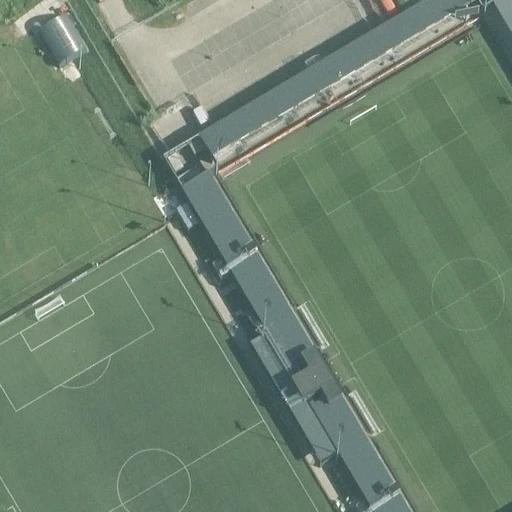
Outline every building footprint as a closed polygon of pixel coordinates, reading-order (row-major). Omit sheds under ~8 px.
[(435,0),(200,140),(213,162),(474,7),(470,0),(435,0)] [(470,0),(474,7),(481,18),(510,0),(470,0)] [(511,0),(510,0),(481,18),(511,70),(511,0)] [(65,18),(37,34),(58,69),(85,53),(65,18)] [(198,141),(186,148),(193,160),(205,153),(198,141)] [(174,157),(166,162),(176,179),(184,174),(174,157)] [(174,183),(181,195),(203,182),(195,170),(174,183)] [(405,511),(209,179),(182,195),(369,511),(405,511)]
